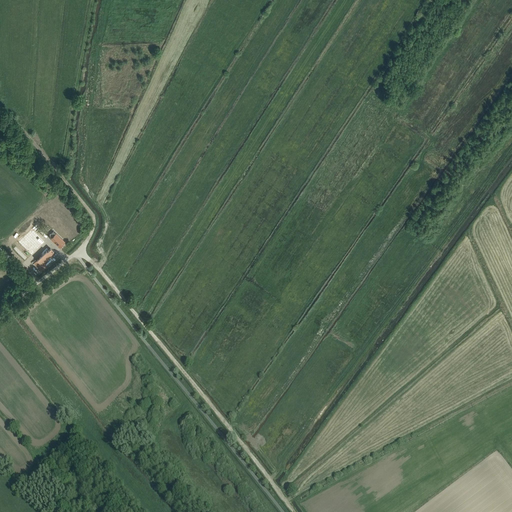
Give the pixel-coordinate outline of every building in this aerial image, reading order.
[(54,215),(61,222),(64,218),(57,212),(54,215)] [(37,251),(49,239),(38,228),(26,240),(37,251)] [(59,247),(64,242),(53,231),(48,236),(59,247)] [(16,242),(22,237),(19,233),(13,238),(16,242)] [(23,239),(13,249),(24,260),(34,251),(23,239)] [(50,248),(48,251),(47,250),(33,263),(40,271),(46,265),(45,264),(48,261),(47,259),(54,252),(50,248)]
